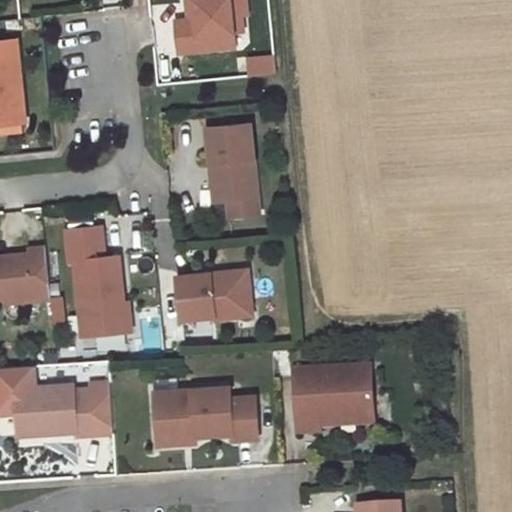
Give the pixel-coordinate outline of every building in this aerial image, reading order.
[(248,15),(246,0),(196,0),(199,20),(191,21),(178,22),(181,53),(237,47),(235,32),(244,32),(243,15),(248,15)] [(196,0),(188,0),(191,21),(199,20),(196,0)] [(0,125),(28,122),(19,39),(0,41),(0,125)] [(259,198),(252,124),(209,128),(212,164),(219,163),(223,201),(229,201),(259,198)] [(219,163),(212,164),(216,202),(223,201),(219,163)] [(229,201),(231,217),(261,214),(259,198),(229,201)] [(106,258),(103,227),(68,231),(71,263),(76,262),(81,313),(88,312),(91,336),(133,332),(131,311),(126,307),(121,257),(106,258)] [(30,256),(0,258),(0,302),(41,298),(41,303),(53,302),(47,249),(29,251),(30,256)] [(213,274),(178,277),(182,321),(216,317),(216,320),(239,318),(238,310),(254,309),(250,270),(226,273),(226,279),(214,280),(213,274)] [(81,313),(83,337),(91,336),(88,312),(81,313)] [(375,422),(372,365),(301,369),(302,383),(308,382),(308,389),(297,389),(300,432),(322,431),(322,425),(321,418),(353,416),(360,423),(375,422)] [(302,383),(301,369),(296,370),(297,389),(308,389),(308,382),(302,383)] [(76,385),(16,388),(19,428),(47,427),(48,434),(77,432),(78,436),(115,434),(112,382),(91,383),(92,389),(76,390),(76,385)] [(232,386),(181,390),(181,402),(157,404),(159,438),(196,436),(234,434),(234,440),(260,438),(257,396),(232,397),(232,386)] [(181,402),(181,390),(156,391),(157,404),(181,402)] [(322,425),(360,423),(353,416),(321,418),(322,425)] [(47,427),(19,428),(19,436),(48,434),(47,427)] [(159,444),(197,442),(196,436),(159,438),(159,444)] [(402,511),(402,503),(359,506),(359,511),(402,511)]
